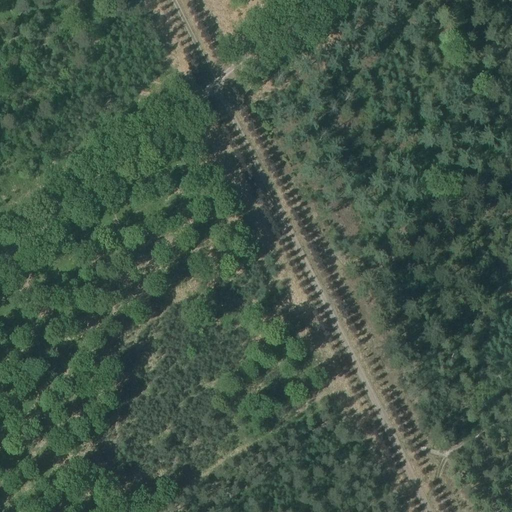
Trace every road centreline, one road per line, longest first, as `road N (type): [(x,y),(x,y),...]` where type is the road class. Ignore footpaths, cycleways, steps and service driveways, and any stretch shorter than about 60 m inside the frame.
road 1 (track): [(427,511),(172,0)]
road 2 (track): [(0,262),(316,0)]
road 3 (track): [(395,443),(436,452),(511,414)]
